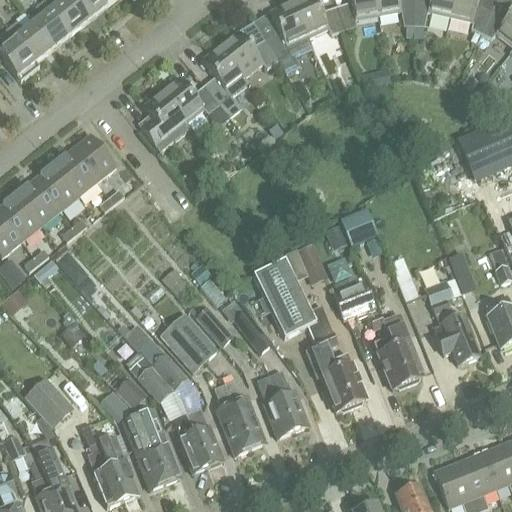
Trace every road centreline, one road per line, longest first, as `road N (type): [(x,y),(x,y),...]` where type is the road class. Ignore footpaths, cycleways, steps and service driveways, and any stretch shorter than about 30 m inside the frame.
road 1 (residential): [(232,511),(511,399)]
road 2 (residential): [(199,6),(0,161)]
